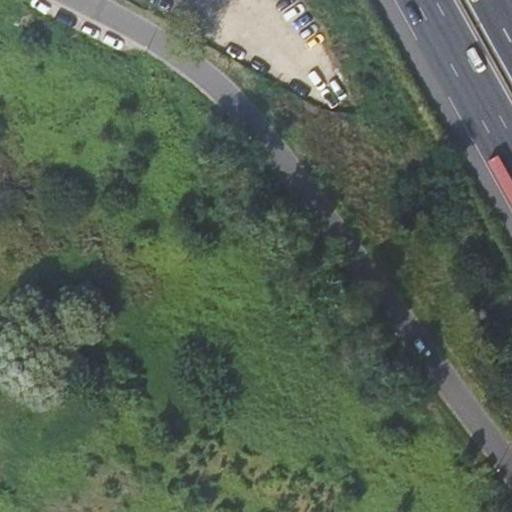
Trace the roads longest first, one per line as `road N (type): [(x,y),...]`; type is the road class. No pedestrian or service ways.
road 1 (tertiary): [(94,0),(151,32),(217,88),(298,176),(511,464)]
road 2 (motorway): [(423,0),(511,160)]
